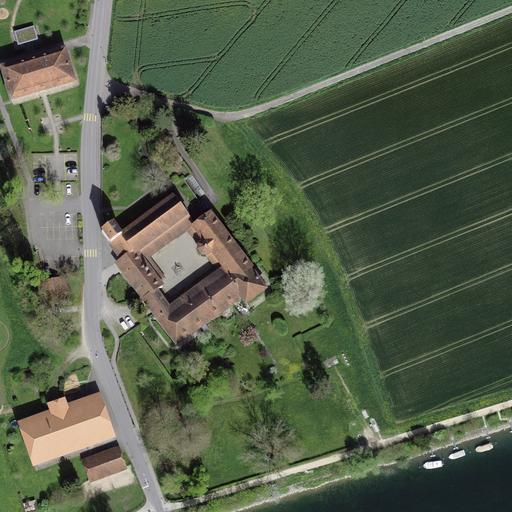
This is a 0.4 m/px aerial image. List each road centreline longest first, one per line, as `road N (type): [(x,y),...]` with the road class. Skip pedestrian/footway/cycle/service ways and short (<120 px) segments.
road 1 (track): [(511,9),(232,117),(93,84)]
road 2 (track): [(511,403),(149,511)]
road 3 (tertiary): [(159,511),(93,329),(88,209)]
road 4 (tertiary): [(88,209),(102,0)]
road 5 (residential): [(0,91),(33,209),(88,209)]
